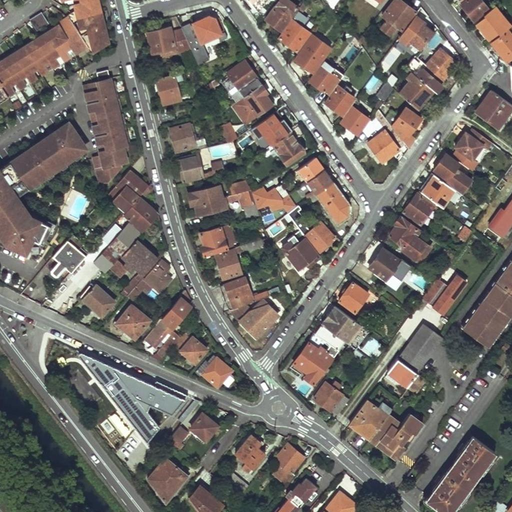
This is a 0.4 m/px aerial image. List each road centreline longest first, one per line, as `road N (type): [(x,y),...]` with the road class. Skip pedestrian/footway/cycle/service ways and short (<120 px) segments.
road 1 (tertiary): [(122,15),(180,244),(207,305),(257,374)]
road 2 (residential): [(227,0),(378,208)]
road 3 (residential): [(378,208),(476,72),(476,57),(432,0)]
road 4 (tertiary): [(279,408),(236,405),(43,321)]
road 5 (residential): [(257,374),(378,208)]
road 6 (primary): [(141,511),(33,374)]
road 7 (tertiary): [(279,408),(406,511)]
